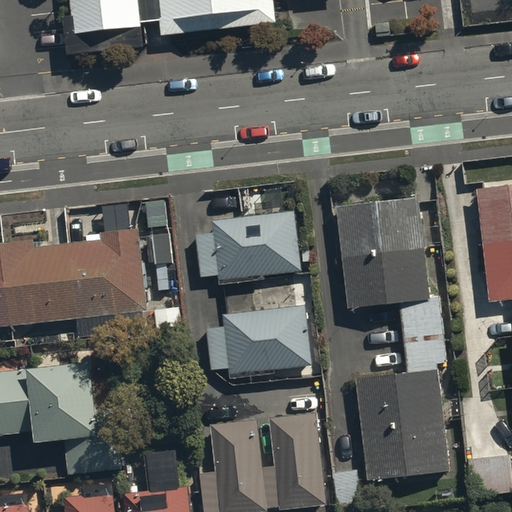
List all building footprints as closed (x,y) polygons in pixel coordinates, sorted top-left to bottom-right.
[(144,23),(141,0),(75,0),(79,29),(144,23)] [(277,0),(160,0),(164,32),(280,19),(277,0)] [(511,184),(476,188),(488,300),(508,298),(511,340),(511,184)] [(417,196),(336,204),(347,310),(429,301),(417,196)] [(291,209),(208,219),(209,229),(192,231),(197,272),(214,270),(215,277),(299,267),(291,209)] [(0,326),(146,309),(137,229),(99,234),(100,242),(33,250),(32,240),(0,244),(0,326)] [(303,303),(219,312),(220,324),(202,326),(207,368),(225,366),(226,373),(310,364),(303,303)] [(0,434),(36,431),(37,443),(65,440),(69,473),(118,468),(112,409),(98,410),(94,368),(50,372),(49,366),(0,370),(0,434)] [(436,368),(354,377),(366,481),(448,472),(436,368)] [(253,418),(207,423),(212,471),(196,473),(200,511),(263,511),(263,507),(276,506),(276,510),(326,505),(316,412),(266,417),(271,464),(258,466),(253,418)] [(361,466),(335,470),(338,511),(343,511),(364,510),(361,466)] [(131,511),(122,511),(117,511),(115,492),(111,493),(110,479),(83,482),(85,491),(65,494),(66,511),(131,511)] [(0,511),(31,511),(29,489),(0,492),(0,511)]
